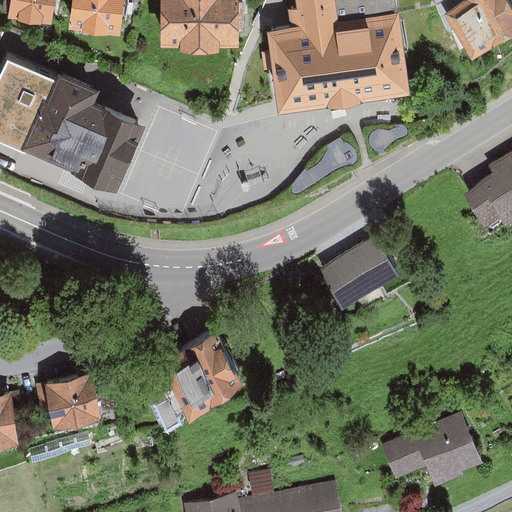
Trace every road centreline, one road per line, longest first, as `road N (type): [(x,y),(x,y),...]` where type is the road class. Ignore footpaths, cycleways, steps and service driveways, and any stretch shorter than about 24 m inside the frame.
road 1 (tertiary): [(171,269),(258,256),(325,226),(511,114)]
road 2 (residential): [(0,361),(121,324),(171,269)]
road 3 (tertiary): [(0,210),(98,253),(171,269)]
